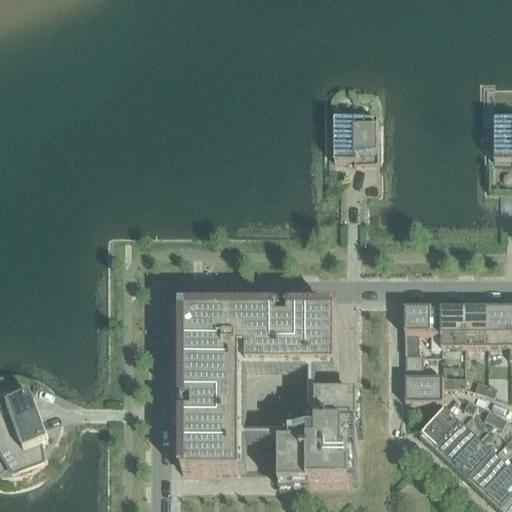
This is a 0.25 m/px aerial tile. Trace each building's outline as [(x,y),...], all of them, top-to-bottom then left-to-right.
[(379,171),(379,125),(335,125),(335,167),(355,167),(355,171),(379,171)] [(511,125),(495,125),(495,167),(511,167),(511,125)] [(336,315),(224,315),(224,332),(183,332),(183,479),(241,479),(241,449),(280,449),(280,491),(351,491),(351,462),(359,462),(359,418),(359,402),(336,402),(317,402),(317,373),(336,373),(336,315)] [(442,353),(443,353),(443,315),(406,315),(406,341),(442,341),(442,353)] [(443,353),(464,353),(464,315),(443,315),(443,353)] [(464,353),(487,353),(487,315),(464,315),(464,353)] [(510,366),(511,365),(511,315),(487,315),(487,353),(510,353),(510,366)] [(406,350),(406,361),(420,361),(420,350),(406,350)] [(420,361),(406,361),(406,409),(444,409),(444,394),(444,384),(424,384),(424,361),(420,361)] [(0,392),(0,437),(41,423),(32,399),(25,402),(16,387),(12,388),(7,380),(0,382),(0,389),(1,392),(0,392)] [(454,384),(444,384),(444,394),(455,394),(454,384)] [(476,397),(485,400),(489,391),(479,387),(476,397)] [(489,391),(485,400),(495,404),(498,394),(489,391)] [(478,411),(469,406),(465,416),(474,420),(478,411)] [(431,451),(438,458),(463,430),(447,415),(421,444),(430,453),(431,451)] [(485,426),(494,430),(499,421),(489,417),(485,426)] [(499,421),(494,430),(503,434),(508,425),(499,421)] [(41,423),(0,437),(0,455),(13,478),(45,466),(42,449),(49,447),(41,423)] [(438,458),(454,472),(479,445),(463,430),(438,458)] [(454,472),(470,487),(495,460),(479,445),(454,472)] [(470,487),(485,502),(511,475),(495,460),(470,487)] [(511,473),(511,475),(485,502),(495,511),(505,511),(511,505),(511,473)]
